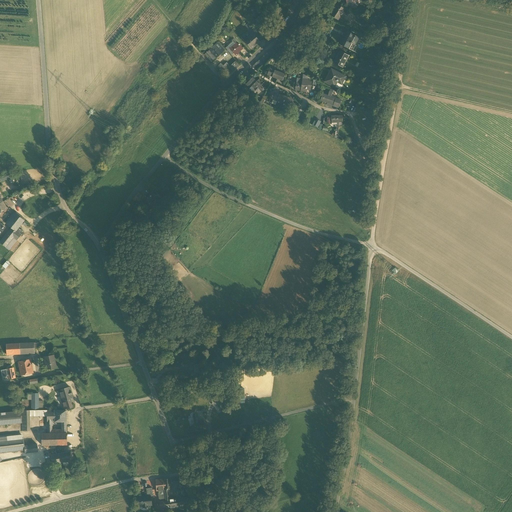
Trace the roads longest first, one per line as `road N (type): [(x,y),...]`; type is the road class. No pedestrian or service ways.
road 1 (residential): [(99,241),(194,511)]
road 2 (track): [(371,246),(334,511)]
road 3 (track): [(416,0),(371,246)]
road 4 (residential): [(99,241),(248,62)]
road 5 (track): [(164,158),(298,226),(371,246)]
road 6 (unclassified): [(38,0),(48,148),(68,212)]
road 7 (track): [(171,442),(353,398)]
road 8 (track): [(8,511),(182,473)]
road 9 (residential): [(248,62),(275,85),(350,114),(364,150),(383,160)]
road 10 (track): [(511,336),(371,246)]
